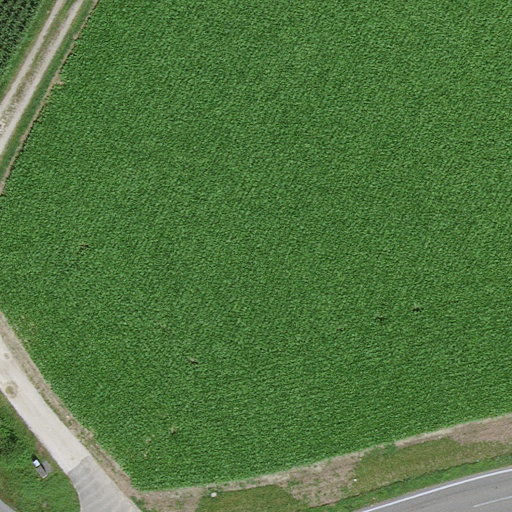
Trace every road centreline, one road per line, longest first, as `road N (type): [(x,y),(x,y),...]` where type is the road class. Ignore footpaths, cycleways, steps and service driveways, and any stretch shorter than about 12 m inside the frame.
road 1 (track): [(107,511),(91,476),(0,353)]
road 2 (track): [(0,153),(79,0)]
